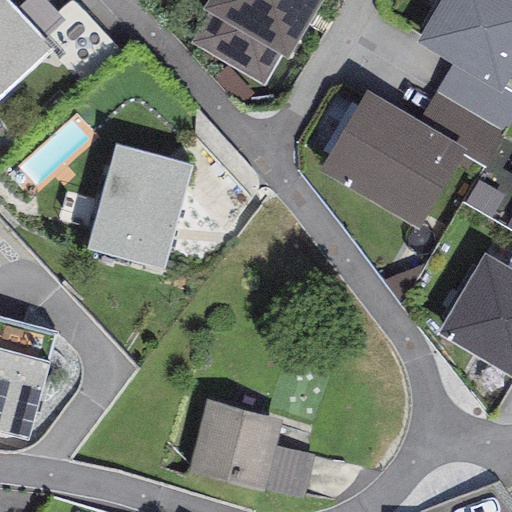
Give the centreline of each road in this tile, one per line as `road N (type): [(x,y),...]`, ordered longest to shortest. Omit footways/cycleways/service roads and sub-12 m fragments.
road 1 (residential): [(359,511),(425,453),(428,410),(413,369),(326,236),(115,0)]
road 2 (residential): [(35,478),(101,387),(101,360),(0,244)]
road 3 (unknown): [(283,191),(352,0)]
road 4 (residential): [(35,478),(182,511)]
